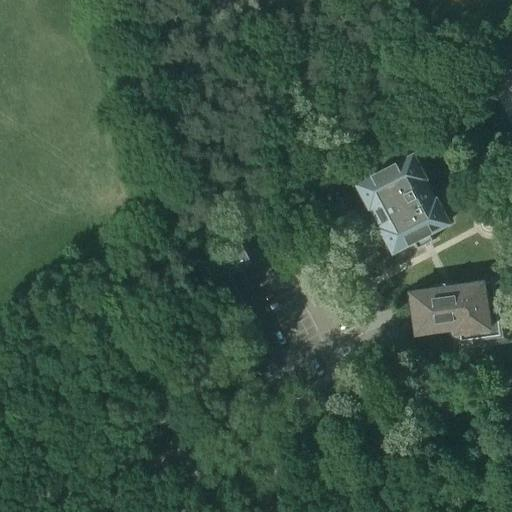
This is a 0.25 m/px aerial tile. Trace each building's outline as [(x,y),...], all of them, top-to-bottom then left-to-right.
[(454,0),(461,13),(486,0),(454,0)] [(511,15),(509,10),(487,21),(492,30),(511,19),(511,15)] [(378,176),(362,185),(373,205),(374,205),(386,229),(385,229),(396,250),(412,242),(412,243),(433,232),(433,231),(449,223),(438,202),(437,203),(424,179),(425,178),(415,157),(399,166),(398,165),(377,175),(378,176)] [(244,362),(266,350),(228,275),(249,264),(238,243),(195,265),(244,362)] [(434,291),(413,294),(418,334),(457,329),(458,335),(460,335),(461,343),(502,337),(494,283),(462,287),(461,284),(433,288),(434,291)]
